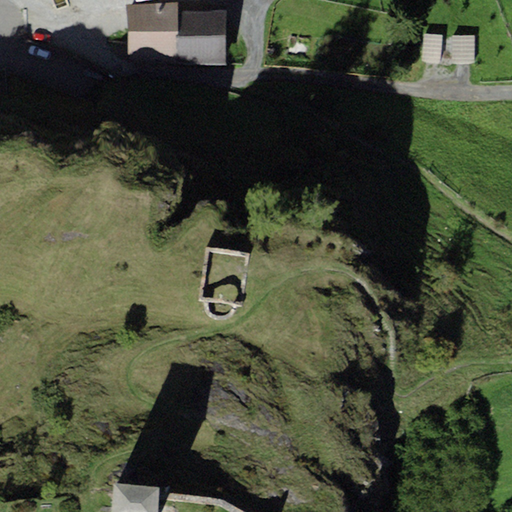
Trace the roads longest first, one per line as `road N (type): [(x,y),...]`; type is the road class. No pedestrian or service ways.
road 1 (track): [(237,77),(511,93)]
road 2 (track): [(115,69),(19,40),(0,0)]
road 3 (track): [(115,69),(237,77)]
